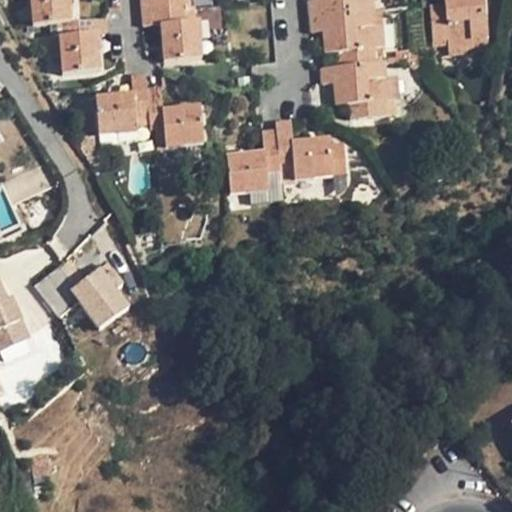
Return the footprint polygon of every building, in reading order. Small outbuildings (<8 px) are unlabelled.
[(64,36),(102,33),(107,32),(107,19),(74,22),(72,0),(30,0),(33,25),(63,23),(64,36)] [(140,0),(142,14),(186,10),(185,0),(140,0)] [(322,0),(323,0),(310,1),(312,19),(373,13),(372,0),(322,0)] [(487,34),(484,0),(447,0),(447,2),(433,3),(436,40),(450,38),(451,49),(476,46),(475,35),(487,34)] [(186,10),(142,14),(143,28),(161,27),(163,63),(203,60),(200,22),(187,23),(186,10)] [(373,13),(312,19),(314,32),(325,31),(327,54),(340,53),(341,68),(378,65),(377,50),(388,49),(386,26),(374,27),(373,13)] [(64,36),(60,37),(63,74),(104,70),(102,33),(64,36)] [(378,65),(341,68),(322,69),(324,85),(335,84),(338,107),(351,106),(352,120),(389,117),(388,102),(400,101),(397,78),(389,79),(387,64),(378,65)] [(148,74),(133,75),(135,94),(97,97),(100,137),(139,134),(138,121),(151,121),(149,89),(148,74)] [(189,148),(205,146),(201,107),(165,109),(162,88),(149,89),(151,121),(152,133),(166,132),(168,151),(189,149),(189,148)] [(292,120),(277,122),(278,130),(280,165),(294,164),(295,183),(334,181),(332,139),(294,141),(292,120)] [(280,165),(278,130),(263,131),(265,152),(228,155),(232,196),(268,193),(267,175),(281,174),(280,165)] [(45,276),(67,309),(79,301),(100,331),(136,307),(107,264),(86,278),(73,258),(45,276)] [(4,276),(0,277),(0,350),(31,337),(4,276)]
